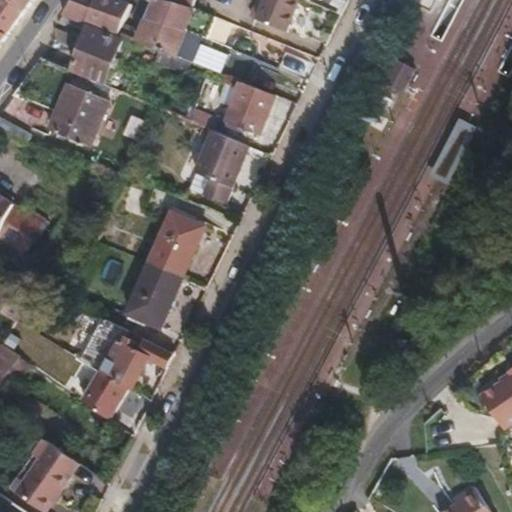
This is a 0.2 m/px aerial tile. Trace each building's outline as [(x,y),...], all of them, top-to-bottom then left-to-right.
[(22,11),(7,0),(0,0),(0,31),(5,35),(22,11)] [(7,0),(22,11),(29,0),(7,0)] [(75,32),(79,27),(85,30),(88,27),(90,23),(116,32),(129,3),(121,0),(68,0),(51,25),(67,33),(70,30),(75,32)] [(145,10),(143,17),(182,28),(191,6),(168,0),(166,0),(135,0),(133,5),(145,10)] [(259,0),(252,15),(282,28),(295,0),(259,0)] [(310,0),(338,12),(343,0),(310,0)] [(143,17),(133,39),(158,48),(171,53),(182,28),(143,17)] [(118,40),(88,27),(85,30),(74,56),(46,44),(38,56),(101,82),(118,40)] [(182,73),(188,59),(171,53),(158,48),(152,61),(182,73)] [(384,87),(404,96),(415,70),(396,62),(384,87)] [(256,133),(274,93),(242,80),(223,119),(256,133)] [(85,145),(104,97),(64,82),(45,128),(85,145)] [(477,130),(461,122),(432,177),(448,186),(477,130)] [(223,202),(247,145),(210,129),(193,170),(206,176),(199,192),(223,202)] [(0,237),(22,252),(42,224),(0,196),(0,237)] [(180,273),(203,224),(170,209),(148,259),(180,273)] [(157,324),(180,276),(147,262),(125,310),(157,324)] [(20,275),(1,268),(0,268),(0,281),(1,282),(15,287),(20,275)] [(122,327),(100,370),(126,385),(129,387),(148,355),(165,365),(172,351),(122,327)] [(17,357),(18,355),(1,343),(0,343),(0,379),(3,376),(17,357)] [(511,367),(511,368),(511,369),(511,373),(494,387),(494,399),(494,407),(510,428),(511,426),(511,367)] [(128,422),(144,396),(129,387),(126,385),(110,410),(128,422)] [(494,387),(484,393),(494,407),(494,399),(494,387)] [(35,452),(40,456),(34,465),(51,476),(64,485),(70,475),(68,473),(78,459),(45,436),(35,452)] [(51,476),(34,465),(24,480),(41,492),(51,476)] [(51,476),(41,492),(24,480),(16,492),(46,511),(64,485),(51,476)] [(490,511),(475,487),(459,497),(461,501),(444,511),(490,511)]
